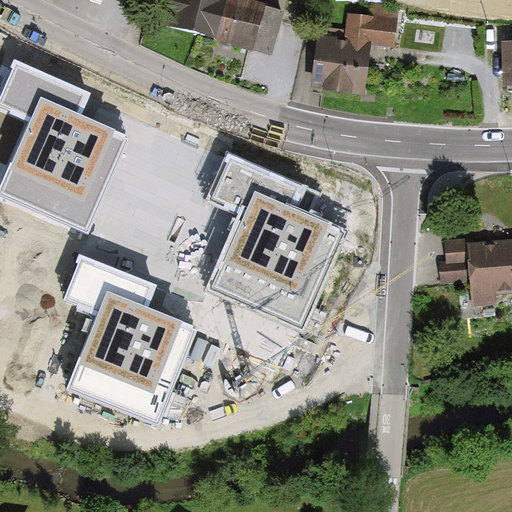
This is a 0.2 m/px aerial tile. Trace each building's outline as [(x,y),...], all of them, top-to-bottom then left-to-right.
[(165,0),(157,29),(222,48),(234,5),(235,0),(165,0)] [(234,5),(222,48),(256,57),(268,15),(234,5)] [(363,92),(370,42),(393,45),(397,19),(351,13),(348,39),(317,34),(310,85),(363,92)] [(33,117),(1,193),(88,230),(127,139),(76,118),(86,95),(18,65),(1,104),(33,117)] [(246,212),(214,288),(302,325),(340,234),(290,213),(300,190),(231,161),(215,199),(246,212)] [(511,243),(466,247),(470,302),(511,298),(511,243)] [(100,312),(72,388),(161,421),(195,329),(144,310),(153,287),(83,261),(68,300),(100,312)]
